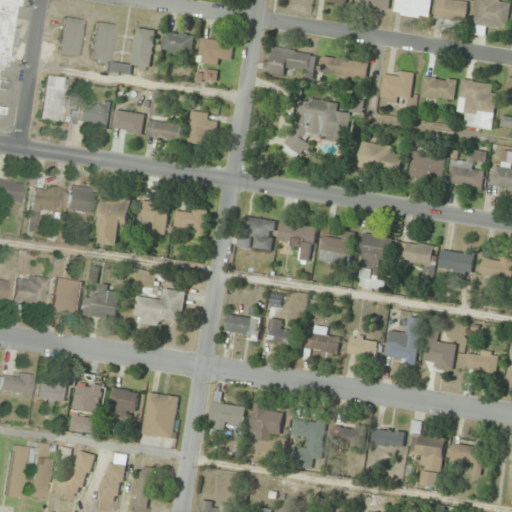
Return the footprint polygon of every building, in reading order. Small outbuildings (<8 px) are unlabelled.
[(0,0),(0,65),(6,66),(8,44),(15,45),(17,29),(12,28),(15,7),(20,8),(20,0),(0,0)] [(392,6),(391,0),(359,0),(360,8),(392,6)] [(430,19),(432,0),(396,0),(394,14),(430,19)] [(468,0),(452,0),(437,0),(437,19),(468,20),(468,0)] [(477,0),(473,35),(485,37),(486,27),(508,30),(511,0),(477,0)] [(58,53),(77,57),(84,20),(65,17),(58,53)] [(91,60),(109,63),(108,71),(129,73),(130,67),(151,70),(156,31),(136,28),(131,66),(111,63),(116,25),(96,22),(91,60)] [(195,36),(166,31),(162,51),(191,57),(195,36)] [(221,57),(232,59),(235,42),(203,37),(198,62),(219,66),(221,57)] [(286,78),(288,68),(314,73),(317,55),(270,46),(264,74),(286,78)] [(324,56),(322,75),(368,79),(370,60),(324,56)] [(218,70),(197,70),(197,82),(218,82),(218,70)] [(414,74),(386,70),(382,98),(410,102),(414,74)] [(40,121),(62,123),(66,78),(45,75),(40,121)] [(422,98),(455,102),(458,80),(424,77),(422,98)] [(465,127),(492,131),(500,86),(463,80),(458,114),(467,115),(465,127)] [(107,130),(112,103),(83,97),(78,123),(107,130)] [(301,98),(296,125),(284,148),(284,152),(298,160),(300,160),(308,145),(309,137),(341,142),(346,132),(348,124),(353,114),(363,115),(365,100),(355,98),(348,111),(333,103),(301,98)] [(153,117),(165,117),(165,102),(153,102),(153,117)] [(114,130),(143,134),(145,115),(116,111),(114,130)] [(206,147),(209,135),(213,136),(219,118),(195,111),(186,141),(206,147)] [(511,128),(511,117),(511,118),(503,117),(501,127),(511,128)] [(148,138),(180,141),(182,125),(150,122),(148,138)] [(393,145),(366,145),(366,169),(402,169),(402,155),(393,155),(393,145)] [(409,177),(442,181),(445,157),(413,153),(409,177)] [(511,191),(511,164),(493,163),(492,191),(511,191)] [(484,186),(484,164),(450,164),(450,186),(484,186)] [(0,204),(20,205),(21,181),(0,180),(0,204)] [(58,187),(32,186),(29,229),(36,230),(38,210),(56,211),(58,187)] [(95,212),(97,188),(68,187),(67,211),(95,212)] [(98,243),(120,246),(122,231),(129,232),(133,197),(104,193),(98,243)] [(169,205),(142,202),(140,232),(166,234),(169,205)] [(186,228),(186,236),(205,236),(205,209),(176,209),(176,228),(186,228)] [(276,222),(243,217),(239,246),(272,251),(276,222)] [(316,228),(282,223),(279,242),(314,247),(316,228)] [(343,239),(324,239),(323,261),(353,262),(354,233),(344,233),(343,239)] [(391,238),(366,234),(356,286),(383,291),(385,281),(383,281),(391,238)] [(426,265),(425,278),(435,279),(439,247),(400,242),(398,262),(426,265)] [(471,277),(476,254),(444,248),(439,271),(471,277)] [(482,275),(511,277),(511,257),(483,256),(482,275)] [(14,302),(46,302),(46,277),(14,277),(14,302)] [(51,310),(79,313),(83,282),(55,278),(51,310)] [(85,316),(118,319),(121,290),(97,287),(97,295),(87,294),(85,316)] [(186,292),(164,290),(163,298),(137,296),(135,316),(142,317),(142,325),(162,326),(163,318),(183,320),(186,292)] [(225,336),(259,340),(262,320),(228,315),(225,336)] [(424,320),(408,317),(405,335),(390,332),(385,359),(416,365),(424,320)] [(267,344),(294,346),(296,332),(282,330),(283,321),(270,319),(267,344)] [(328,325),(307,331),(313,354),(339,347),(337,338),(332,339),(328,325)] [(424,364),(453,369),(457,345),(438,342),(440,332),(430,330),(424,364)] [(377,359),(379,340),(351,337),(349,356),(377,359)] [(499,354),(468,351),(466,372),(497,375),(499,354)] [(33,375),(2,371),(0,385),(0,390),(30,395),(33,375)] [(68,387),(39,382),(35,400),(64,405),(68,387)] [(97,432),(98,415),(101,415),(104,386),(78,383),(73,429),(97,432)] [(140,393),(117,388),(110,415),(133,420),(140,393)] [(143,435),(175,439),(180,397),(148,393),(143,435)] [(231,422),(243,424),(246,406),(214,401),(210,427),(230,430),(231,422)] [(283,414),(268,412),(269,403),(254,401),(251,438),(271,440),(271,433),(282,434),(283,414)] [(327,423),(294,419),(292,436),(309,438),(308,449),(296,448),(294,467),(312,469),(314,459),(322,460),(327,423)] [(445,438),(421,436),(422,422),(413,422),(410,455),(422,456),(421,467),(424,467),(422,486),(441,487),(445,438)] [(332,443),(364,446),(366,427),(334,424),(332,443)] [(373,444),(405,448),(406,433),(374,429),(373,444)] [(451,462),(473,466),(471,474),(481,476),(486,448),(454,442),(451,462)] [(4,496),(21,498),(25,464),(34,465),(30,497),(49,500),(55,456),(48,455),(50,445),(36,443),(35,449),(10,446),(4,496)] [(81,503),(95,455),(76,450),(62,497),(81,503)] [(118,465),(104,464),(100,508),(121,510),(125,456),(119,455),(118,465)] [(149,511),(153,468),(138,467),(134,511),(149,511)] [(231,511),(231,503),(197,503),(197,511),(231,511)]
